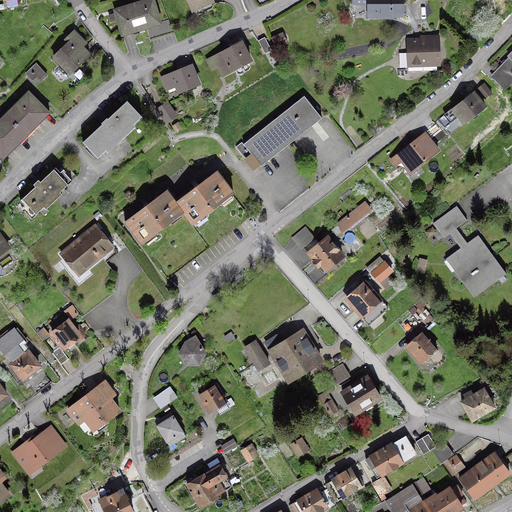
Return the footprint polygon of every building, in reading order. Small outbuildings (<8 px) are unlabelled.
[(123,33),(146,27),(159,23),(152,0),(116,11),(123,33)] [(187,0),(193,11),(213,2),(211,0),(187,0)] [(368,0),(368,16),(403,15),(403,0),(368,0)] [(168,20),(159,23),(146,27),(150,40),(172,33),(168,20)] [(85,44),(74,32),(66,39),(69,42),(53,57),(69,74),(89,55),(82,47),(85,44)] [(272,38),(276,47),(285,43),(281,34),(272,38)] [(410,42),(411,70),(423,70),(423,63),(437,62),(436,37),(427,37),(427,42),(410,42)] [(214,57),(223,75),(251,61),(240,40),(232,43),(228,46),(230,48),(214,57)] [(511,53),(496,71),(497,72),(492,77),(505,90),(511,83),(511,53)] [(35,64),(26,72),(33,80),(37,76),(42,81),(47,76),(35,64)] [(191,65),(162,77),(165,84),(174,80),(179,93),(199,85),(191,65)] [(478,88),(486,98),(491,94),(484,84),(478,88)] [(485,107),(473,92),(452,109),(464,123),(485,107)] [(0,155),(3,159),(49,113),(30,93),(24,99),(23,97),(0,119),(0,155)] [(250,153),(251,154),(261,166),(320,118),(321,119),(322,118),(304,96),(245,143),(243,144),(250,153)] [(141,117),(127,101),(108,119),(107,118),(101,123),(102,124),(83,142),(98,158),(141,117)] [(167,122),(176,116),(167,103),(158,109),(167,122)] [(439,120),(442,124),(448,119),(445,115),(439,120)] [(397,155),(410,172),(438,150),(425,133),(397,155)] [(250,153),(243,144),(242,142),(236,147),(245,158),(251,154),(250,153)] [(24,209),(32,218),(76,176),(62,161),(40,182),(38,180),(33,184),(35,187),(20,201),(26,208),(24,209)] [(182,212),(191,223),(192,223),(231,193),(233,192),(217,171),(176,202),(175,202),(182,212)] [(176,202),(167,190),(125,221),(141,243),(182,212),(175,202),(176,202)] [(192,223),(209,247),(249,217),(231,193),(192,223)] [(332,230),(336,236),(369,210),(364,204),(332,230)] [(465,222),(454,208),(434,223),(444,237),(450,232),(461,247),(446,259),(455,271),(459,268),(475,290),(503,269),(478,235),(467,243),(455,228),(465,222)] [(191,223),(150,254),(168,278),(176,272),(209,247),(192,223),(191,223)] [(305,226),(294,236),(303,247),(315,238),(305,226)] [(107,262),(118,253),(99,230),(91,236),(88,231),(61,254),(71,266),(78,260),(86,269),(101,256),(107,262)] [(0,236),(0,254),(9,248),(0,236)] [(327,238),(308,254),(323,272),(342,256),(337,250),(340,248),(335,242),(332,244),(327,238)] [(380,256),(367,267),(379,281),(392,270),(380,256)] [(74,305),(83,317),(113,294),(104,282),(74,305)] [(347,299),(358,312),(377,296),(366,282),(347,299)] [(388,308),(377,296),(358,312),(369,325),(388,308)] [(78,314),(72,306),(65,311),(71,319),(78,314)] [(69,347),(74,343),(73,340),(79,335),(68,320),(52,333),(64,348),(66,346),(69,347)] [(275,336),(265,342),(289,380),(321,360),(312,345),(319,341),(310,326),(280,345),(275,336)] [(26,342),(14,327),(0,338),(0,349),(4,355),(6,353),(13,363),(12,364),(23,378),(24,377),(26,380),(33,374),(31,372),(39,365),(23,344),(26,342)] [(44,328),(38,332),(43,339),(49,335),(44,328)] [(421,361),(437,347),(423,332),(407,346),(421,361)] [(180,353),(186,364),(199,363),(205,352),(195,336),(186,342),(180,353)] [(256,342),(245,349),(259,369),(269,362),(256,342)] [(52,353),(61,365),(68,359),(59,347),(52,353)] [(133,366),(127,362),(122,371),(129,374),(133,366)] [(337,384),(349,376),(341,364),(329,371),(337,384)] [(380,397),(368,376),(342,392),(355,413),(380,397)] [(105,381),(68,409),(73,416),(79,411),(93,430),(119,410),(110,397),(115,393),(105,381)] [(199,395),(209,411),(226,400),(216,385),(207,390),(205,388),(201,391),(202,393),(199,395)] [(170,386),(164,390),(171,401),(177,397),(170,386)] [(472,420),(494,407),(484,388),(473,394),(471,391),(465,394),(467,398),(461,401),(472,420)] [(338,410),(331,399),(324,404),(330,414),(338,410)] [(166,441),(181,432),(183,431),(173,415),(156,425),(166,441)] [(193,425),(183,431),(181,432),(189,445),(201,437),(193,425)] [(13,452),(28,471),(38,463),(40,465),(65,445),(55,433),(49,438),(44,431),(27,445),(25,443),(13,452)] [(165,459),(189,445),(181,432),(166,441),(158,447),(165,459)] [(436,446),(428,434),(416,441),(423,454),(436,446)] [(415,453),(405,436),(392,444),(391,444),(366,459),(377,477),(402,462),(402,461),(415,453)] [(237,444),(233,438),(221,446),(225,452),(237,444)] [(307,448),(301,438),(291,444),(297,454),(307,448)] [(432,450),(441,463),(453,454),(444,441),(432,450)] [(251,445),(242,451),(248,460),(257,454),(251,445)] [(509,472),(495,452),(459,477),(474,498),(509,472)] [(457,455),(449,461),(457,472),(465,467),(457,455)] [(231,486),(219,465),(187,484),(200,506),(220,494),(219,493),(231,486)] [(328,488),(335,501),(363,484),(354,468),(351,469),(351,468),(325,484),(328,488)] [(0,501),(9,494),(0,482),(0,476),(2,475),(0,472),(0,501)] [(122,489),(127,486),(122,477),(96,490),(105,511),(131,511),(133,511),(128,501),(130,501),(126,494),(125,495),(122,489)] [(372,484),(378,492),(389,486),(384,477),(372,484)] [(398,511),(408,506),(420,497),(412,484),(385,501),(392,511),(398,511)] [(426,499),(435,511),(453,511),(462,506),(456,498),(462,494),(456,485),(430,502),(428,498),(426,499)] [(290,505),(294,511),(317,511),(326,506),(328,509),(337,504),(335,501),(328,488),(323,491),(325,493),(323,494),(321,490),(318,492),(316,489),(290,505)] [(435,511),(426,499),(410,509),(408,506),(398,511),(435,511)]
